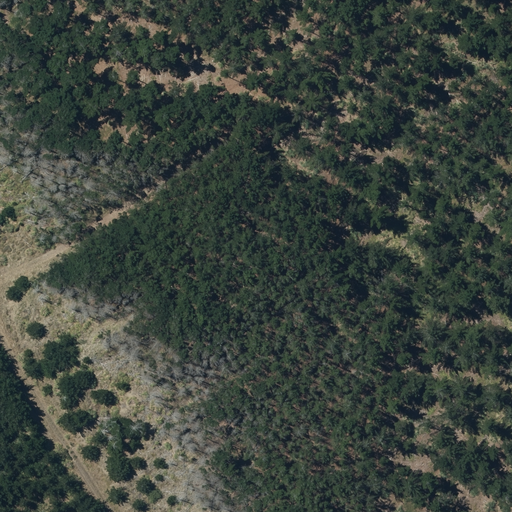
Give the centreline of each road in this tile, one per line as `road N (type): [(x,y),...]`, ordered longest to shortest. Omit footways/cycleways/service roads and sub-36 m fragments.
road 1 (track): [(0,281),(414,0)]
road 2 (track): [(0,338),(110,511)]
